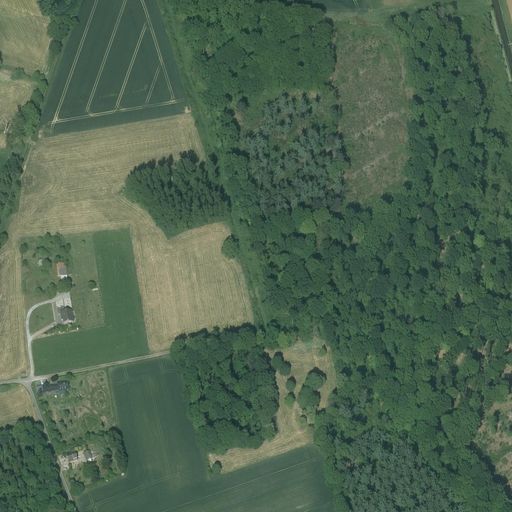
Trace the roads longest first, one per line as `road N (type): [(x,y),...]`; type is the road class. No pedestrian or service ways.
road 1 (track): [(255,339),(79,370)]
road 2 (unclassified): [(0,383),(27,385),(74,511)]
